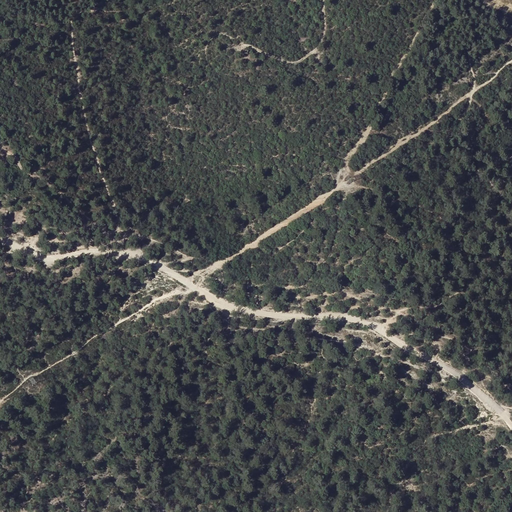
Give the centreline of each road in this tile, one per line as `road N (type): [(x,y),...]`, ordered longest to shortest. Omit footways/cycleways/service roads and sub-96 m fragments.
road 1 (track): [(388,336),(352,318),(235,306),(132,253)]
road 2 (track): [(114,251),(120,217),(89,128),(73,12)]
road 3 (track): [(511,428),(455,372),(388,336)]
road 4 (track): [(132,253),(52,257),(0,240)]
